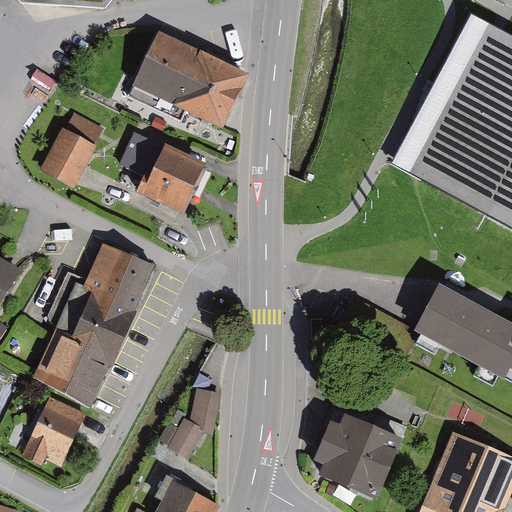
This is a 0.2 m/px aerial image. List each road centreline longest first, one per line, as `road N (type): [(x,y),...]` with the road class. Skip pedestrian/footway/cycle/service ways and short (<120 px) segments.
road 1 (residential): [(0,78),(9,61),(38,42),(142,14),(281,21)]
road 2 (residential): [(211,277),(195,284),(69,511)]
road 3 (residential): [(211,277),(25,191),(0,150)]
road 4 (secondary): [(266,272),(268,137),(281,21)]
road 5 (secondary): [(253,482),(265,405),(266,272)]
